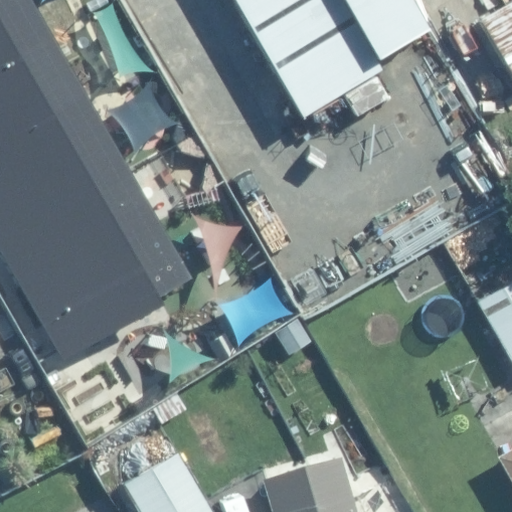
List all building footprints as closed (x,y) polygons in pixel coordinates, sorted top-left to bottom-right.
[(0,59),(67,20),(55,0),(0,0),(0,261),(29,311),(103,268),(0,94),(0,59)] [(237,0),(301,112),(383,66),(376,54),(422,27),(406,0),(237,0)] [(511,0),(503,0),(475,16),(511,77),(511,0)] [(511,277),(476,297),(511,361),(511,277)] [(511,443),(496,453),(511,481),(511,443)] [(357,511),(339,447),(259,469),(271,511),(357,511)] [(213,511),(176,448),(122,478),(137,511),(213,511)]
